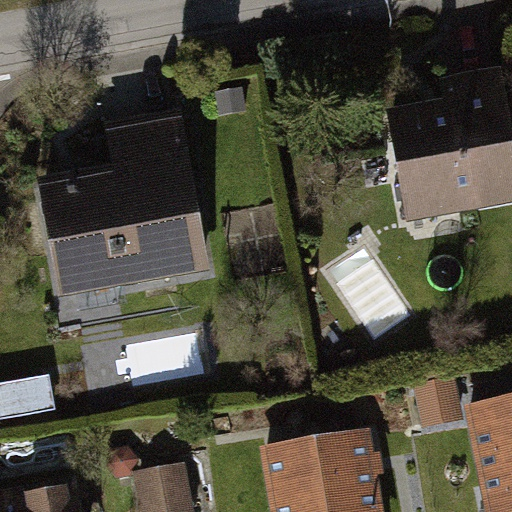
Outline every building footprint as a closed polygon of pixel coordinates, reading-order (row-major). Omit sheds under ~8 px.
[(386,122),(403,230),(511,213),(511,187),(495,81),(440,89),(444,113),(386,122)] [(109,177),(37,189),(56,302),(203,278),(177,119),(102,131),(109,177)] [(511,511),(511,405),(455,416),(472,511),(511,511)] [(378,511),(366,440),(261,458),(270,511),(378,511)] [(135,483),(139,511),(185,511),(180,476),(135,483)] [(75,511),(73,495),(0,507),(0,511),(75,511)]
